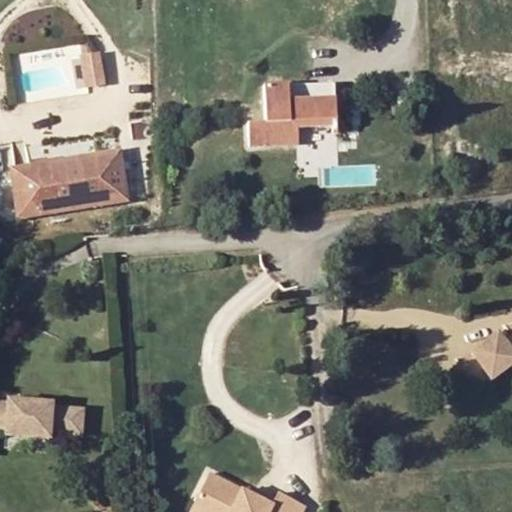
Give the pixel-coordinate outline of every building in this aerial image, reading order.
[(82,87),(105,84),(100,51),(77,54),(82,87)] [(333,98),(332,82),(307,84),(295,85),(286,86),(262,87),(264,124),(246,125),(247,147),(296,145),(295,129),(331,126),(332,134),(335,134),(333,98)] [(115,155),(47,166),(28,170),(13,172),(20,214),(122,197),(115,155)] [(46,160),(27,163),(28,170),(47,166),(46,160)] [(511,335),(511,324),(503,325),(510,336),(511,335)] [(511,335),(510,336),(503,340),(496,332),(455,363),(473,387),(486,378),(489,382),(511,364),(511,335)] [(0,429),(4,429),(3,434),(47,439),(49,432),(80,434),(82,410),(51,407),(51,403),(5,399),(5,404),(0,403),(0,429)] [(192,504),(208,511),(299,511),(303,505),(277,492),(270,505),(208,473),(192,504)]
